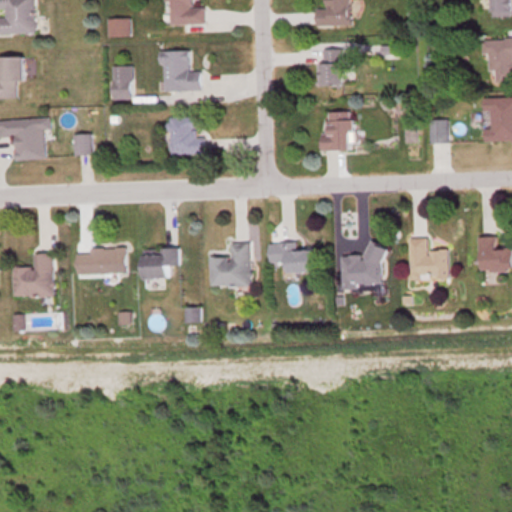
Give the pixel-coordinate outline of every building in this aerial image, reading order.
[(0,0),(0,32),(37,32),(36,0),(0,0)] [(193,0),(165,0),(166,22),(206,22),(206,5),(194,5),(193,0)] [(318,24),(351,23),(350,0),(327,0),(328,7),(317,7),(318,24)] [(511,0),(491,0),(492,14),(511,14),(511,0)] [(109,35),(131,35),(131,16),(109,16),(109,35)] [(511,36),(486,38),(489,71),(496,70),(497,80),(511,79),(511,36)] [(344,47),(320,47),(320,84),(344,84),(344,47)] [(203,69),(192,69),(191,49),(163,49),(164,89),(204,88),(203,69)] [(0,54),(0,95),(17,96),(17,79),(24,79),(24,55),(0,54)] [(134,64),(112,64),(112,97),(134,97),(134,64)] [(485,139),(511,138),(511,95),(485,96),(485,112),(492,112),(492,126),(485,126),(485,139)] [(355,109),(323,109),(323,149),(355,149),(355,109)] [(16,158),(46,157),(45,127),(51,127),(51,115),(0,117),(0,135),(16,135),(16,158)] [(170,152),(206,152),(206,135),(197,135),(197,115),(170,115),(170,152)] [(76,152),(91,152),(91,133),(76,133),(76,152)] [(511,246),(498,247),(498,235),(480,235),(481,270),(511,269),(511,246)] [(411,237),(412,275),(450,275),(449,248),(429,249),(429,236),(411,237)] [(316,247),(300,247),(300,240),(283,240),(283,271),(316,271),(316,247)] [(252,284),(251,241),(231,241),(231,255),(211,255),(211,285),(252,284)] [(343,254),(342,288),(358,288),(358,283),(384,283),(384,243),(368,243),(368,254),(343,254)] [(165,287),(164,275),(172,275),(171,265),(180,265),(180,247),(142,248),(142,279),(151,279),(151,287),(165,287)] [(128,248),(77,248),(77,273),(128,273),(128,248)] [(14,266),(14,295),(55,295),(54,252),(35,252),(35,266),(14,266)]
